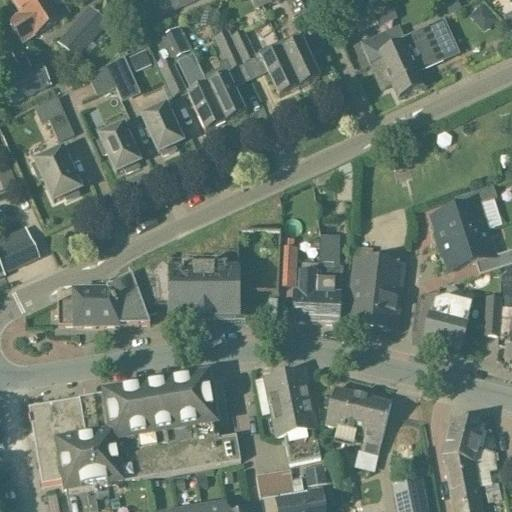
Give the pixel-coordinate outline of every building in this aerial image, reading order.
[(9,0),(21,17),(9,24),(23,46),(63,22),(62,21),(71,16),(60,0),(57,0),(52,4),(49,0),(9,0)] [(194,5),(191,0),(174,0),(180,11),(194,5)] [(248,0),(255,13),(281,0),(248,0)] [(287,0),(292,11),(303,6),(299,0),(287,0)] [(484,6),(471,17),(478,25),(491,14),(484,6)] [(149,25),(163,18),(159,7),(144,14),(149,25)] [(77,64),(109,26),(89,9),(57,46),(77,64)] [(359,37),(378,28),(372,14),(352,23),(359,37)] [(390,87),(390,88),(397,101),(423,90),(414,70),(423,66),(423,67),(439,60),(440,63),(457,55),(443,23),(403,41),(410,58),(399,62),(400,66),(398,67),(404,82),(390,87)] [(167,36),(178,58),(192,51),(181,29),(167,36)] [(244,67),(243,67),(251,84),(268,76),(279,101),(300,91),(282,53),(262,63),(259,57),(254,59),(253,55),(254,55),(244,33),(231,39),(244,67)] [(205,80),(226,126),(247,116),(235,91),(251,84),(243,67),(228,35),(214,41),(225,63),(221,66),(223,71),(205,80)] [(400,37),(373,49),(381,65),(375,68),(386,90),(390,88),(390,87),(404,82),(398,67),(400,66),(399,62),(410,58),(403,41),(402,42),(400,37)] [(303,43),(282,53),(300,91),(321,81),(303,43)] [(12,108),(52,89),(40,66),(35,57),(17,65),(12,54),(0,60),(0,80),(2,84),(1,84),(12,108)] [(140,97),(124,61),(107,71),(122,105),(140,97)] [(173,102),(187,94),(174,67),(159,74),(173,102)] [(206,136),(226,126),(205,80),(194,85),(198,92),(188,97),(206,136)] [(57,101),(34,112),(42,127),(49,124),(54,135),(70,128),(57,101)] [(184,146),(167,109),(165,110),(163,106),(150,112),(152,116),(143,120),(160,157),(162,156),(164,160),(177,154),(175,150),(184,146)] [(141,166),(125,129),(101,140),(102,143),(98,145),(104,159),(108,157),(117,177),(126,173),(127,177),(141,171),(139,167),(141,166)] [(82,193),(64,153),(53,158),(51,154),(36,161),(38,165),(36,165),(37,167),(33,169),(40,184),(44,182),(54,205),(66,200),(67,204),(80,198),(79,194),(82,193)] [(489,191),(455,202),(458,214),(478,207),(478,209),(493,204),(489,191)] [(458,214),(433,222),(438,239),(440,238),(443,248),(486,234),(478,209),(478,207),(458,214)] [(0,281),(6,279),(5,277),(39,262),(26,233),(0,244),(0,281)] [(486,234),(443,248),(446,257),(444,258),(450,275),(475,267),(494,261),(494,260),(486,234)] [(282,235),(238,235),(238,271),(239,272),(239,297),(279,296),(280,288),(281,252),(282,235)] [(298,253),(281,252),(280,288),(296,289),(298,253)] [(511,263),(510,255),(494,260),(494,261),(475,267),(479,279),(501,272),(501,273),(503,273),(502,271),(511,268),(511,263)] [(171,257),(131,277),(132,279),(133,278),(144,310),(150,308),(171,308),(171,271),(172,271),(172,258),(171,257)] [(404,269),(358,263),(352,307),(351,307),(348,329),(397,335),(404,269)] [(172,271),(171,271),(171,308),(171,320),(199,320),(199,322),(211,322),(212,320),(239,320),(239,297),(239,272),(238,271),(172,271)] [(132,279),(109,290),(106,284),(99,287),(100,296),(90,296),(88,294),(81,294),(79,297),(77,297),(59,306),(60,329),(77,329),(77,330),(120,329),(151,329),(144,310),(133,278),(132,279)] [(319,280),(302,279),(301,297),(318,298),(319,280)] [(301,297),(295,297),(294,326),(340,328),(341,299),(318,298),(301,297)] [(472,308),(447,302),(443,303),(435,306),(432,317),(425,343),(461,353),(472,308)] [(501,303),(487,302),(485,338),(499,339),(501,303)] [(305,374),(266,382),(279,442),(285,440),(316,434),(317,434),(305,374)] [(208,380),(80,402),(87,442),(58,447),(65,485),(67,499),(108,492),(123,490),(122,485),(241,465),(237,439),(236,439),(236,441),(220,444),(208,380)] [(392,407),(335,393),(326,428),(367,439),(363,455),(379,459),(392,407)] [(87,442),(80,402),(28,411),(30,427),(41,488),(65,485),(58,447),(87,442)] [(484,430),(453,422),(444,459),(446,459),(473,466),(475,467),(484,430)] [(316,434),(285,440),(290,468),(321,462),(316,434)] [(481,511),(473,466),(446,459),(455,511),(481,511)] [(343,462),(333,464),(335,480),(345,478),(343,462)] [(290,474),(256,479),(260,502),(294,497),(290,474)] [(352,481),(338,483),(339,489),(353,487),(352,481)] [(427,511),(422,481),(396,485),(399,511),(427,511)] [(323,511),(321,497),(278,503),(278,511),(323,511)]
